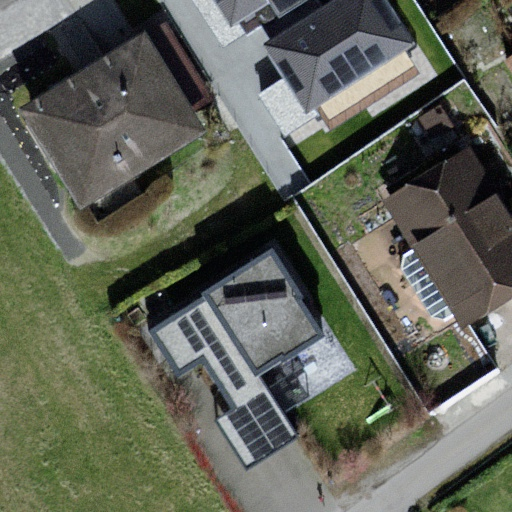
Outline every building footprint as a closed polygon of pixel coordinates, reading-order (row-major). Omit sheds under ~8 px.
[(213,0),(231,27),(274,0),(213,0)] [(387,0),(331,0),(264,43),(307,111),(415,43),(387,0)] [(132,36),(10,117),(72,218),(188,142),(132,36)] [(511,56),(497,62),(511,89),(511,56)] [(511,242),(458,153),(376,205),(456,333),(511,298),(511,242)] [(261,247),(126,336),(165,396),(196,374),(220,414),(193,425),(235,483),(302,449),(261,392),(324,353),(261,247)]
